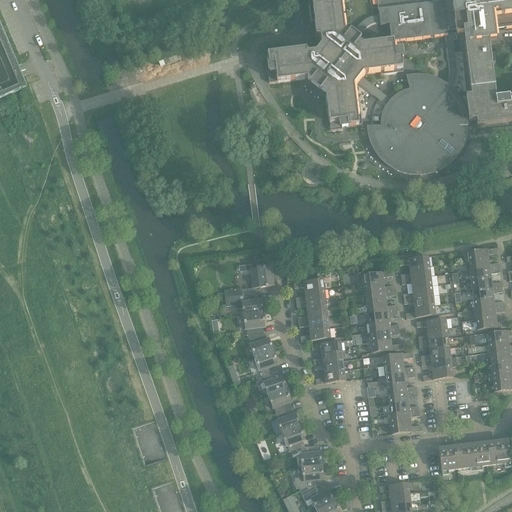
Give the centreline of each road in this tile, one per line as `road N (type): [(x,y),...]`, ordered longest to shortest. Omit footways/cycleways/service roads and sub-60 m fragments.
road 1 (motorway): [(118,511),(0,193)]
road 2 (residential): [(511,169),(399,185),(328,168),(301,143),(249,63),(235,61)]
road 3 (motorway): [(0,280),(85,511)]
road 4 (motorway): [(0,318),(71,511)]
road 5 (residential): [(350,451),(319,431),(278,297)]
road 6 (residential): [(350,451),(499,432),(511,412)]
